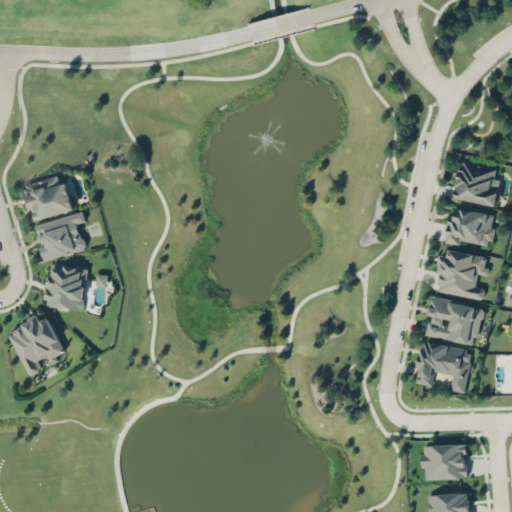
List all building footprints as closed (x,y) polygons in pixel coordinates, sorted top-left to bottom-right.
[(459,160),(452,197),(494,205),(501,168),(459,160)] [(33,220),(73,210),(66,182),(60,184),(58,177),(31,184),(33,193),(26,195),(33,220)] [(497,214),(451,205),(444,241),(466,246),(467,238),(491,243),(497,214)] [(35,224),(40,244),(40,245),(44,260),(85,249),(78,223),(86,221),(83,211),(35,224)] [(483,299),(485,288),(475,286),(478,273),(485,274),(488,256),(448,249),(447,255),(441,255),(435,291),(483,299)] [(83,309),(88,269),(50,264),(45,305),(83,309)] [(423,334),(476,344),(484,305),(430,295),(423,334)] [(65,353),(48,317),(41,320),(39,316),(7,331),(28,376),(42,370),(37,360),(47,355),(50,361),(65,353)] [(466,392),(472,347),(421,340),(415,382),(433,385),(435,375),(447,377),(445,389),(466,392)] [(466,444),(423,445),(424,479),(467,478),(466,444)] [(428,511),(469,511),(469,492),(428,494),(428,511)]
